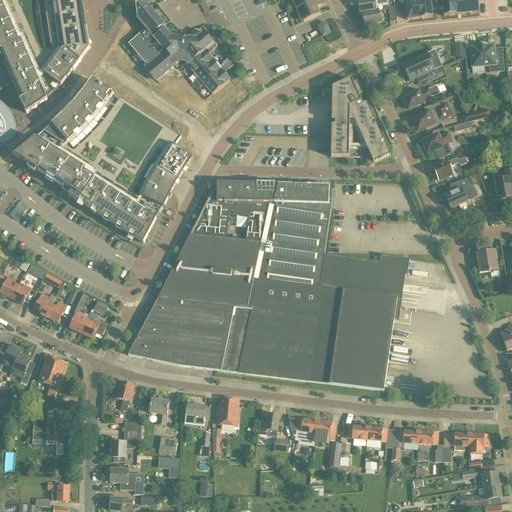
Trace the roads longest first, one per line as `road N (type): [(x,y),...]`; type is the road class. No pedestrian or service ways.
road 1 (residential): [(105,361),(367,408),(510,415)]
road 2 (residential): [(207,169),(376,172),(409,162)]
road 3 (residential): [(453,239),(510,415)]
road 4 (residential): [(152,273),(59,221),(0,174)]
road 5 (residential): [(215,154),(261,105),(360,53)]
road 6 (residential): [(0,219),(137,301)]
road 7 (residential): [(92,63),(191,124),(215,154)]
road 8 (residential): [(88,511),(90,387),(105,361)]
road 9 (residential): [(360,53),(400,34),(493,24)]
